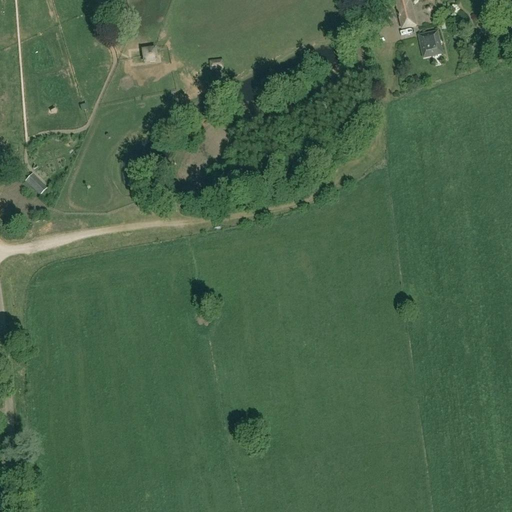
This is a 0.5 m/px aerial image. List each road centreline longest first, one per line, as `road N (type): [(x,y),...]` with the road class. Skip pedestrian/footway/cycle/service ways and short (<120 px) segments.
road 1 (track): [(0,251),(307,200),(364,152),(380,122)]
road 2 (residential): [(12,462),(0,318)]
